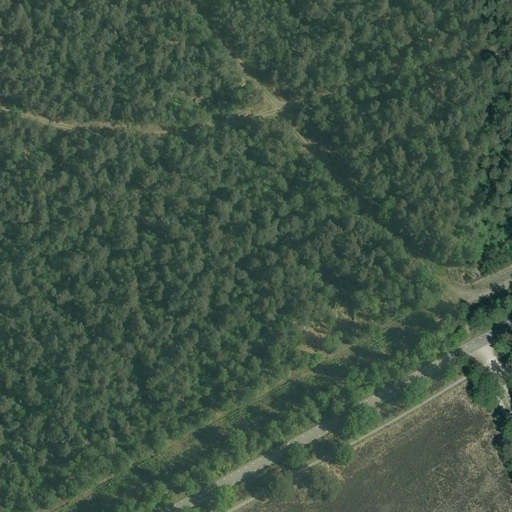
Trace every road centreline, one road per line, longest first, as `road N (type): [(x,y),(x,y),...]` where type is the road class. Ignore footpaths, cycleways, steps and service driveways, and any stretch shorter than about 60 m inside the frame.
road 1 (track): [(511,55),(155,137),(93,133),(0,110)]
road 2 (track): [(511,284),(96,511)]
road 3 (track): [(189,0),(346,189),(422,267),(475,304)]
road 4 (tertiary): [(171,511),(511,325)]
